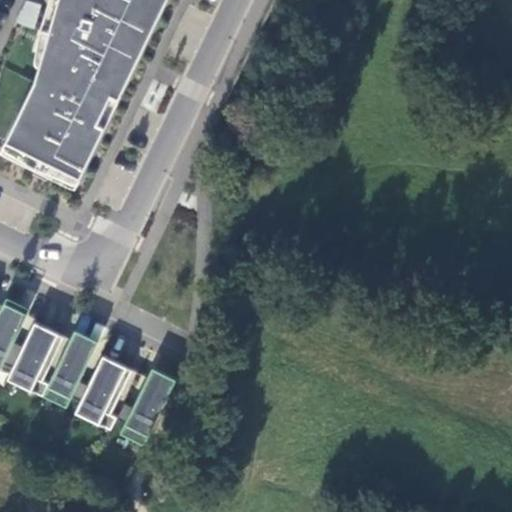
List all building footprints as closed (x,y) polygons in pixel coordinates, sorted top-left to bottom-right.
[(47,0),(40,14),(42,48),(0,151),(0,159),(78,191),(172,0),(47,0)] [(4,364),(13,368),(24,346),(15,342),(28,315),(4,303),(0,311),(0,369),(1,370),(4,364)] [(43,396),(49,385),(43,382),(65,337),(35,323),(24,346),(13,368),(8,379),(43,396)] [(82,401),(89,386),(80,381),(99,342),(75,330),(49,385),(43,396),(67,407),(72,396),(82,401)] [(112,429),(117,419),(117,418),(111,415),(132,370),(104,356),(89,386),(82,401),(76,412),(112,429)] [(125,402),(117,418),(117,419),(127,423),(121,434),(144,445),(176,379),(153,368),(134,407),(125,402)] [(81,511),(87,502),(0,460),(0,495),(6,499),(0,511),(81,511)]
